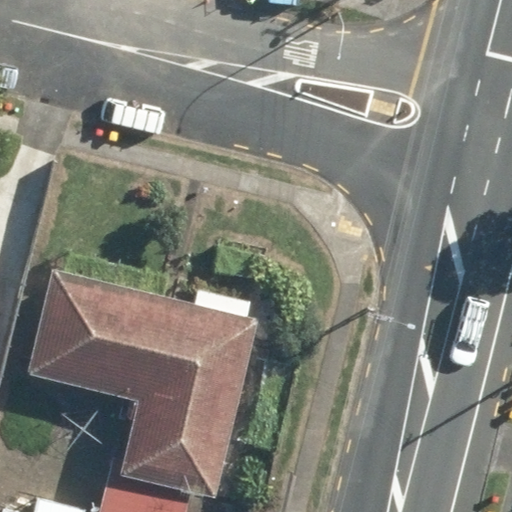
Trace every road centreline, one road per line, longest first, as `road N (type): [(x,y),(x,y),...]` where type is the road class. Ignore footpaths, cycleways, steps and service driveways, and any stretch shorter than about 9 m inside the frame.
road 1 (secondary): [(391,511),(473,167)]
road 2 (residential): [(473,167),(295,119),(225,66)]
road 3 (residential): [(225,66),(301,55),(492,93)]
road 4 (residential): [(0,10),(225,66)]
